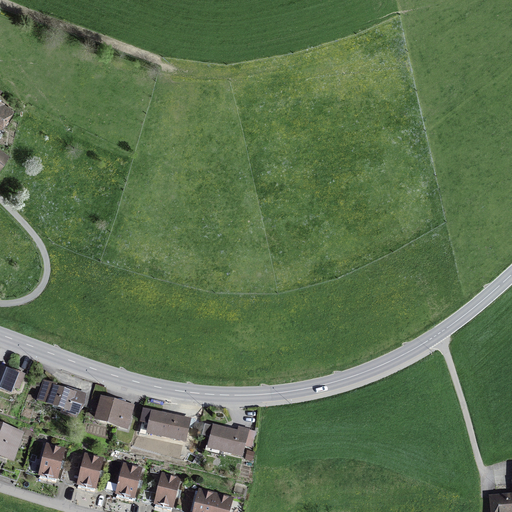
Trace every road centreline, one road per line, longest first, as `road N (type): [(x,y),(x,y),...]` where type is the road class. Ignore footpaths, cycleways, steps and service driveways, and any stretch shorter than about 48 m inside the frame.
road 1 (tertiary): [(0,334),(178,390),(298,390),(415,347),(511,273)]
road 2 (track): [(0,198),(44,247),(49,264),(42,292),(0,304)]
